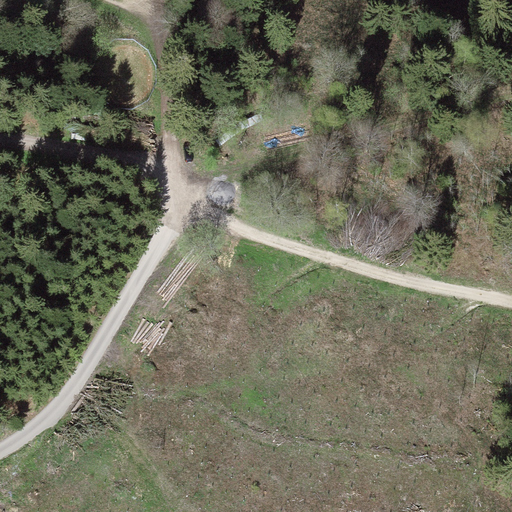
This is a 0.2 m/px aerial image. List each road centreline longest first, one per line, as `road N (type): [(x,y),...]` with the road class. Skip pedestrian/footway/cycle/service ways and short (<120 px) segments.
road 1 (track): [(0,138),(164,177),(218,217),(261,236),(511,304)]
road 2 (track): [(511,92),(371,139),(222,175),(190,193)]
road 3 (track): [(0,449),(55,407),(80,376),(190,193)]
road 4 (track): [(164,177),(158,0)]
